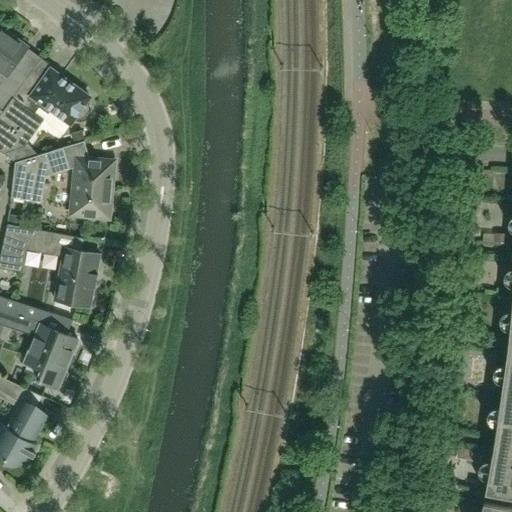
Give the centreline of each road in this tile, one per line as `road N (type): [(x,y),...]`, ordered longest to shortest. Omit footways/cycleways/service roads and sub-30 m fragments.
road 1 (tertiary): [(45,511),(121,366),(147,280),(163,173),(156,121),(135,77),(102,40),(46,0)]
road 2 (residential): [(354,511),(398,171)]
road 3 (residential): [(511,157),(410,151),(398,171)]
